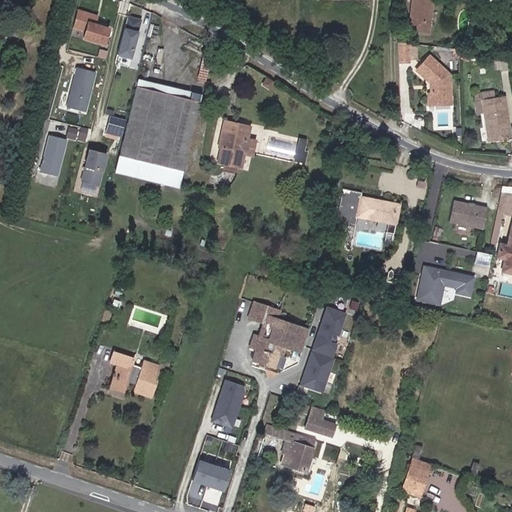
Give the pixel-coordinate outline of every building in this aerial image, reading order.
[(433,0),(413,0),(409,29),(429,32),(433,0)] [(104,45),(109,28),(96,25),(98,16),(78,11),(73,29),(86,33),(84,39),(104,45)] [(142,17),(129,14),(120,51),(133,55),(142,17)] [(408,57),(407,42),(397,41),(398,61),(408,61),(408,57)] [(419,56),(419,43),(407,42),(408,57),(419,56)] [(213,51),(205,50),(197,79),(206,81),(213,51)] [(505,53),(489,51),(488,63),(504,65),(505,53)] [(429,52),(415,65),(433,83),(433,85),(429,89),(429,92),(430,92),(432,94),(432,103),(450,102),(448,72),(429,52)] [(85,112),(96,73),(79,68),(67,107),(85,112)] [(275,77),(269,73),(265,79),(271,83),(275,77)] [(167,168),(184,172),(201,103),(137,87),(116,175),(163,186),(165,180),(168,181),(170,175),(166,174),(167,168)] [(499,93),(478,96),(485,137),(493,136),(493,134),(495,134),(495,135),(506,134),(499,93)] [(122,136),(126,119),(112,115),(107,133),(122,136)] [(237,129),(238,127),(226,123),(223,133),(228,134),(226,143),(221,142),(220,148),(224,150),(220,165),(240,170),(244,155),(248,156),(251,143),(247,142),(250,132),(237,129)] [(70,124),(66,135),(86,141),(89,130),(70,124)] [(56,175),(67,140),(50,135),(40,171),(56,175)] [(251,143),(248,156),(253,157),(257,145),(251,143)] [(107,154),(90,149),(80,181),(97,186),(107,154)] [(362,194),(343,191),(337,224),(357,227),(358,218),(389,223),(388,233),(396,234),(400,205),(361,198),(362,194)] [(486,228),(491,207),(456,200),(452,221),(486,228)] [(500,249),(498,257),(506,259),(511,260),(511,269),(511,273),(511,228),(508,245),(507,251),(500,249)] [(476,251),(475,264),(489,264),(490,252),(476,251)] [(503,271),(511,273),(511,269),(511,260),(506,259),(503,271)] [(416,300),(440,304),(443,292),(470,297),(475,273),(422,264),(416,300)] [(376,289),(399,294),(402,280),(393,278),(395,273),(392,269),(389,272),(388,277),(379,275),(376,289)] [(254,335),(250,347),(257,349),(253,360),(274,367),(278,355),(281,356),(284,347),(299,352),(306,329),(277,320),(280,310),(255,302),(249,319),(264,324),(260,337),(254,335)] [(346,313),(325,306),(299,384),(322,391),(338,344),(331,341),(333,334),(339,336),(346,313)] [(154,380),(159,366),(144,361),(142,367),(132,365),(134,359),(114,353),(111,362),(118,364),(111,387),(125,390),(127,381),(136,385),(134,391),(151,396),(156,380),(154,380)] [(213,422),(232,428),(238,408),(237,408),(242,393),(242,387),(224,382),(218,402),(219,402),(213,422)] [(313,409),(307,428),(332,436),(336,424),(321,420),(324,412),(313,409)] [(307,472),(316,440),(267,424),(264,434),(286,440),(282,453),(284,454),(281,464),(307,472)] [(423,446),(416,444),(412,456),(419,458),(423,446)] [(263,463),(266,453),(260,451),(257,461),(263,463)] [(231,469),(199,459),(193,478),(224,489),(231,469)] [(413,459),(403,490),(421,495),(431,465),(413,459)] [(470,476),(475,477),(480,464),(474,462),(470,476)] [(401,511),(405,501),(397,499),(393,511),(401,511)]
